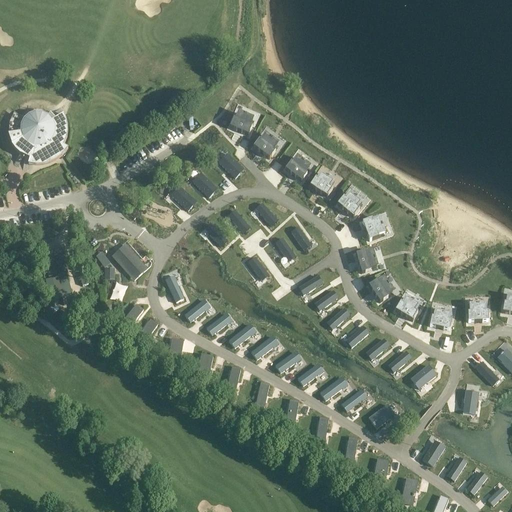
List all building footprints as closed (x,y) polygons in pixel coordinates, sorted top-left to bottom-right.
[(234,120),(230,129),(236,131),(235,132),(237,132),(241,134),(242,134),(248,137),(252,128),(250,127),(252,121),(247,118),(247,117),(245,116),(244,117),(239,115),(236,121),(234,120)] [(25,139),(11,147),(15,152),(19,156),(20,156),(23,158),(25,159),(29,160),(28,166),(28,167),(35,168),(42,167),(49,166),(55,163),(61,159),(66,153),(67,150),(63,148),(64,145),(66,140),(67,134),(67,128),(65,122),(63,117),(62,116),(49,124),(45,121),(41,119),(35,118),(30,120),(26,124),(24,129),(23,134),(25,139)] [(259,141),(253,149),(258,152),(258,153),(259,153),(263,156),(269,161),(275,153),(273,151),(277,146),(272,142),(273,141),(271,139),(270,140),(265,137),(261,142),(259,141)] [(119,160),(124,172),(148,161),(143,149),(119,160)] [(224,161),(219,165),(235,180),(244,171),(227,155),(223,160),(224,161)] [(291,163),(285,171),(290,175),(291,176),(295,178),(295,179),(296,180),(296,179),(301,183),(307,175),(305,174),(309,169),(304,165),(305,164),(303,162),(302,163),(297,159),(293,165),(291,163)] [(197,180),(193,184),(209,200),(217,191),(201,175),(196,179),(197,180)] [(315,180),(310,188),(315,191),(315,192),(316,192),(317,191),(321,194),(320,195),(321,196),(327,199),(332,191),(330,189),(334,184),(328,180),(329,179),(327,178),(326,179),(321,175),(317,181),(315,180)] [(176,194),(172,198),(188,213),(196,203),(179,188),(175,193),(176,194)] [(343,199),(337,207),(342,211),(343,212),(344,211),(347,213),(347,214),(348,215),(353,219),(359,211),(357,210),(362,204),(356,200),(357,200),(355,198),(355,199),(349,195),(345,200),(343,199)] [(256,211),(271,228),(277,222),(262,205),(263,206),(257,211),(256,211)] [(228,218),(243,235),(250,229),(234,212),(235,213),(229,218),(228,218)] [(372,220),(362,224),(364,230),(365,231),(366,231),(368,235),(366,235),(367,237),(369,243),(379,239),(378,237),(384,235),(382,229),(383,228),(382,226),(381,226),(379,220),(372,223),(372,220)] [(205,231),(205,232),(221,248),(227,242),(211,226),(212,227),(206,232),(205,231)] [(298,229),(291,234),(305,253),(305,252),(304,252),(311,247),(311,248),(312,248),(298,229)] [(283,240),(275,245),(289,264),(289,263),(295,258),(296,259),(283,240)] [(144,274),(141,270),(144,268),(125,246),(116,254),(138,279),(144,274)] [(365,253),(356,256),(357,262),(358,263),(359,267),(359,268),(359,269),(361,275),(371,272),(370,270),(377,268),(375,262),(376,262),(375,259),(374,259),(372,253),(366,255),(365,253)] [(255,259),(248,265),(262,283),(262,282),(268,277),(269,278),(255,259)] [(105,270),(105,280),(113,280),(114,270),(105,270)] [(73,301),(67,275),(52,279),(57,300),(66,297),(68,302),(73,301)] [(169,281),(166,283),(176,304),(184,301),(176,283),(174,278),(169,280),(169,281)] [(318,278),(298,290),(299,290),(303,296),(303,297),(322,285),(318,278)] [(373,285),(368,288),(372,293),(373,294),(375,298),(376,299),(380,304),(388,299),(386,297),(392,293),(388,288),(389,287),(388,285),(387,286),(384,280),(378,284),(377,282),(373,285)] [(333,293),(314,306),(315,306),(320,312),(319,313),(338,300),(333,293)] [(504,304),(502,314),(508,315),(510,316),(510,314),(511,314),(511,298),(507,298),(506,305),(504,304)] [(400,304),(395,312),(400,316),(402,317),(402,316),(406,318),(405,319),(407,320),(412,323),(417,314),(415,313),(419,307),(413,304),(414,303),(412,302),(411,303),(406,299),(402,305),(400,304)] [(203,302),(185,317),(190,324),(205,312),(206,313),(210,309),(207,304),(206,305),(203,302)] [(49,318),(58,310),(54,305),(44,312),(49,318)] [(470,314),(467,314),(468,324),(474,324),(476,324),(476,323),(480,322),(480,324),(482,324),(482,323),(488,323),(488,313),(485,313),(485,307),(478,307),(478,306),(476,306),(476,307),(470,307),(470,314)] [(135,307),(119,327),(127,333),(143,313),(135,307)] [(344,310),(326,325),(327,326),(327,325),(332,331),(332,332),(349,317),(344,310)] [(431,318),(429,328),(436,329),(436,330),(437,330),(437,329),(442,330),(441,331),(443,331),(449,332),(451,322),(449,322),(450,315),(444,314),(444,313),(442,312),(441,313),(435,312),(434,319),(431,318)] [(225,316),(206,330),(212,337),(227,326),(228,326),(232,323),(229,318),(228,319),(225,316)] [(196,333),(204,326),(200,321),(191,328),(196,333)] [(149,322),(135,342),(143,347),(157,327),(149,322)] [(249,327),(229,343),(234,350),(251,337),(252,337),(256,334),(252,329),(252,330),(249,327)] [(363,328),(345,343),(346,344),(346,343),(351,349),(351,350),(368,335),(363,328)] [(223,333),(214,339),(218,346),(228,340),(223,333)] [(272,338),(251,354),(257,362),(273,349),(274,349),(278,346),(275,341),(274,342),(272,338)] [(172,341),(167,365),(179,367),(184,343),(172,341)] [(383,341),(365,355),(366,356),(366,355),(371,361),(371,362),(389,348),(383,341)] [(501,356),(497,360),(511,374),(511,356),(506,351),(502,355),(502,354),(501,356)] [(405,353),(388,368),(389,368),(394,374),(393,374),(393,375),(411,360),(405,353)] [(295,354),(275,368),(280,375),(296,364),(301,361),(298,356),(297,357),(295,354)] [(201,356),(196,380),(208,382),(213,358),(201,356)] [(482,364),(475,370),(492,387),(499,381),(482,364)] [(317,367),(297,381),(303,388),(318,376),(319,377),(323,374),(320,369),(319,370),(317,367)] [(428,367),(411,381),(414,385),(413,386),(415,388),(415,387),(418,391),(436,377),(428,367)] [(231,370),(225,395),(235,397),(240,372),(231,370)] [(341,380),(320,395),(325,403),(342,390),(343,391),(347,387),(344,382),(343,383),(341,380)] [(260,385),(254,411),(263,413),(269,388),(260,385)] [(360,392),(341,407),(346,414),(362,402),(362,403),(367,399),(363,395),(362,395),(360,392)] [(466,393),(462,415),(475,417),(478,395),(466,393)] [(289,402),(284,428),(294,430),(299,404),(289,402)] [(387,407),(369,420),(376,430),(394,417),(391,413),(392,412),(390,410),(390,411),(387,407)] [(319,420),(315,446),(324,448),(328,422),(319,420)] [(348,440),(344,466),(353,467),(357,442),(348,440)] [(434,444),(422,462),(432,469),(445,449),(440,446),(439,447),(434,444)] [(459,459),(447,478),(454,483),(466,464),(466,465),(459,460),(460,459),(459,459)] [(377,462),(373,484),(385,487),(389,464),(377,462)] [(480,473),(466,492),(473,497),(487,479),(486,479),(480,474),(481,474),(480,473)] [(406,481),(401,504),(413,506),(418,484),(406,481)] [(501,490),(487,503),(493,508),(506,495),(506,493),(503,490),(501,490)] [(440,498),(434,511),(444,511),(448,502),(440,498)]
